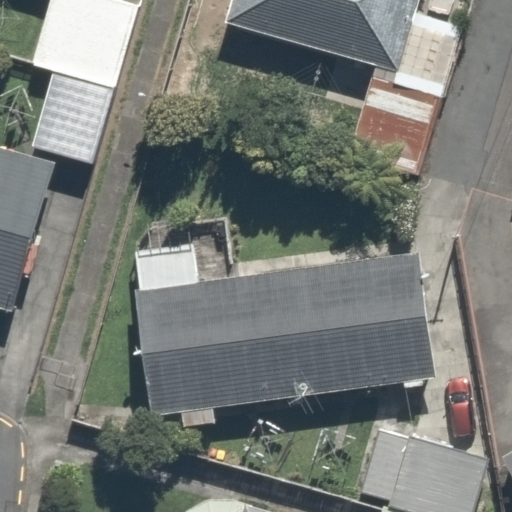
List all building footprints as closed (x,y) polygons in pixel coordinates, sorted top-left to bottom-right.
[(97,67),(114,0),(43,0),(28,57),(48,62),(30,133),(99,151),(119,73),(97,67)] [(220,0),(219,7),(371,46),(349,130),(428,150),(462,18),(410,4),(410,0),(220,0)] [(0,136),(0,287),(3,288),(42,148),(0,136)] [(139,403),(180,400),(181,414),(214,411),(213,396),(439,373),(426,245),(230,265),(223,196),(119,206),(139,403)] [(377,511),(475,511),(492,436),(370,409),(353,487),(382,493),(377,511)] [(335,511),(235,486),(230,484),(226,483),(221,482),(216,482),(212,482),(207,483),(202,484),(198,485),(193,487),(189,490),(185,492),(182,496),(179,499),(176,503),(173,507),(171,511),(170,511),(335,511)]
